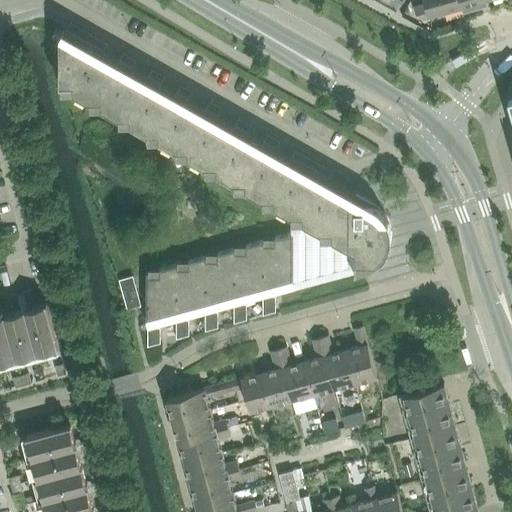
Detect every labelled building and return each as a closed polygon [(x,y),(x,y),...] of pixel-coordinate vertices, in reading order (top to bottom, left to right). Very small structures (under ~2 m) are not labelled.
[(460,0),(424,0),(429,16),(462,6),(460,0)] [(424,3),(413,6),(416,15),(427,12),(424,3)] [(71,22),(67,29),(79,36),(83,29),(71,22)] [(83,29),(79,36),(91,43),(95,36),(83,29)] [(293,214),(292,232),(275,237),(275,244),(265,244),(265,240),(247,245),(247,252),(236,252),(236,247),(218,252),(218,260),(207,260),(207,255),(189,260),(189,268),(179,268),(178,263),(160,268),(160,276),(150,276),(150,271),(147,271),(147,321),(291,281),(291,288),(367,267),(370,266),(372,265),(375,264),(377,263),(379,261),(381,259),(383,257),(385,255),(386,253),(388,250),(390,246),(391,241),(392,239),(392,236),(392,232),(391,227),(390,224),(390,222),(388,219),(386,216),(384,213),(382,210),(380,208),(377,206),(374,204),(370,202),(356,194),(356,201),(61,34),(61,82),(92,100),(92,98),(103,98),(103,106),(121,116),(121,114),(132,114),(132,122),(150,133),(150,130),(160,130),(160,139),(178,149),(178,147),(189,147),(189,155),(207,165),(207,163),(218,163),(218,171),(236,181),(236,182),(236,179),(247,179),(247,188),(264,198),(265,198),(265,196),(276,196),(276,204),(293,214)] [(95,36),(91,43),(103,50),(107,43),(95,36)] [(136,59),(130,56),(123,52),(120,59),(132,66),(136,59)] [(165,75),(158,72),(152,68),(148,75),(161,82),(165,75)] [(194,92),(187,88),(181,85),(177,92),(190,99),(194,92)] [(222,108),(216,105),(210,101),(206,108),(219,115),(222,108)] [(251,125),(245,121),(239,118),(235,125),(247,132),(251,125)] [(280,141),(274,137),(268,134),(264,141),(276,148),(280,141)] [(304,164),(308,157),(296,150),(292,157),(304,164)] [(317,171),(320,164),(308,157),(304,164),(317,171)] [(320,164),(317,171),(329,178),(330,175),(333,171),(320,164)] [(136,283),(134,277),(133,275),(120,279),(122,286),(136,283)] [(124,294),(137,290),(136,283),(122,286),(124,294)] [(21,292),(25,304),(27,303),(26,300),(34,298),(32,289),(21,292)] [(137,290),(124,294),(126,301),(140,297),(137,290)] [(25,304),(21,292),(11,295),(13,304),(21,302),(22,304),(25,304)] [(263,304),(276,303),(276,296),(263,296),(263,304)] [(140,297),(126,301),(128,309),(141,305),(142,305),(140,297)] [(47,303),(25,308),(5,314),(16,357),(59,346),(47,303)] [(276,303),(263,304),(264,315),(276,311),(276,303)] [(235,312),(247,311),(247,304),(235,304),(235,312)] [(206,319),(219,319),(218,311),(205,312),(206,319)] [(247,311),(235,312),(235,323),(248,319),(247,311)] [(5,314),(0,315),(0,361),(16,357),(5,314)] [(177,327),(190,327),(190,319),(177,320),(177,327)] [(219,319),(206,319),(206,330),(219,327),(219,319)] [(363,325),(355,328),(358,340),(366,338),(363,325)] [(148,336),(161,335),(161,327),(148,327),(148,336)] [(190,327),(177,327),(177,338),(190,335),(190,327)] [(148,336),(148,346),(161,343),(161,335),(148,336)] [(321,337),(324,349),(332,347),(329,335),(321,337)] [(324,349),(321,337),(314,339),(317,351),(324,349)] [(377,377),(368,343),(346,349),(355,382),(377,377)] [(279,348),(283,360),(290,358),(287,346),(279,348)] [(283,360),(279,348),(272,350),(275,362),(283,360)] [(334,388),(355,382),(346,349),(325,355),(334,388)] [(314,394),(334,388),(325,355),(304,360),(314,394)] [(293,399),(314,394),(304,360),(284,366),(293,399)] [(56,366),(59,375),(66,373),(64,364),(56,366)] [(272,405),(293,399),(284,366),(263,372),(272,405)] [(235,379),(238,387),(238,388),(244,386),(247,397),(250,411),(272,405),(263,372),(235,379)] [(22,375),(24,385),(32,383),(29,373),(22,375)] [(24,385),(22,375),(14,377),(17,387),(24,385)] [(235,379),(223,382),(225,391),(236,388),(238,388),(238,387),(235,379)] [(225,391),(223,382),(211,386),(213,394),(225,391)] [(456,425),(444,382),(405,393),(414,427),(408,428),(411,437),(456,425)] [(238,388),(236,388),(239,399),(247,397),(244,386),(238,388)] [(174,419),(211,409),(205,387),(168,397),(174,419)] [(214,422),(211,409),(174,419),(179,440),(228,427),(226,419),(214,422)] [(82,466),(76,445),(70,424),(27,435),(39,478),(82,466)] [(428,477),(467,467),(456,425),(411,437),(413,446),(419,444),(428,477)] [(179,440),(185,461),(222,451),(218,438),(230,434),(228,427),(179,440)] [(81,444),(93,441),(90,431),(81,433),(83,441),(81,442),(81,444)] [(10,441),(0,443),(2,451),(12,448),(10,441)] [(93,441),(81,444),(82,447),(85,446),(87,454),(95,451),(93,441)] [(225,464),(222,451),(185,461),(191,482),(239,468),(237,461),(225,464)] [(412,463),(404,465),(407,476),(415,474),(412,463)] [(77,511),(93,508),(88,487),(82,466),(39,478),(48,511),(77,511)] [(431,511),(430,511),(467,511),(478,509),(467,467),(428,477),(437,510),(431,511)] [(241,476),(239,468),(191,482),(196,502),(233,492),(230,479),(241,476)] [(293,470),(279,474),(287,502),(300,498),(293,470)] [(93,486),(104,482),(101,472),(93,475),(95,482),(92,483),(93,486)] [(12,486),(21,483),(19,475),(10,478),(12,486)] [(104,482),(93,486),(94,488),(96,487),(98,495),(107,493),(104,482)] [(21,483),(12,486),(14,493),(23,491),(21,483)] [(380,511),(376,497),(377,497),(374,485),(365,487),(368,499),(355,503),(357,511),(380,511)] [(403,511),(398,491),(377,497),(376,497),(380,511),(403,511)] [(238,511),(233,492),(196,502),(198,511),(238,511)] [(335,511),(357,511),(355,503),(342,506),(339,495),(331,497),(335,511)] [(287,502),(289,511),(313,511),(309,496),(300,498),(287,502)] [(335,511),(331,497),(324,499),(327,510),(321,511),(335,511)] [(243,504),(244,511),(246,511),(257,509),(256,507),(255,502),(255,501),(243,504)]
